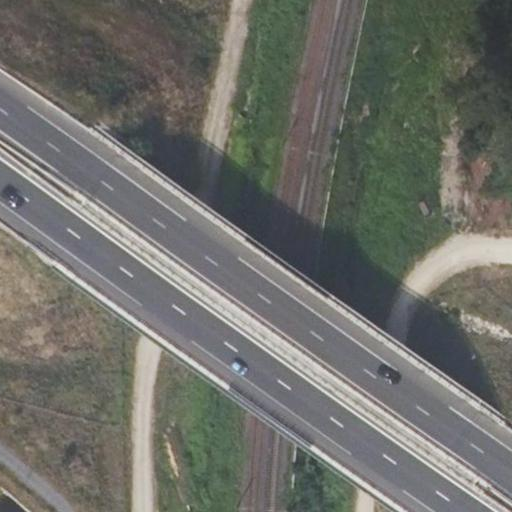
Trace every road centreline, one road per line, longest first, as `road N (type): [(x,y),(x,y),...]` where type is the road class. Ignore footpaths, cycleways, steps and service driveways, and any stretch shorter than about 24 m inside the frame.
road 1 (motorway): [(511,464),(0,103)]
road 2 (motorway): [(0,188),(457,511)]
road 3 (track): [(144,511),(141,392),(212,161),(244,0)]
road 4 (track): [(351,511),(364,404),(405,283),(433,253),(511,251)]
